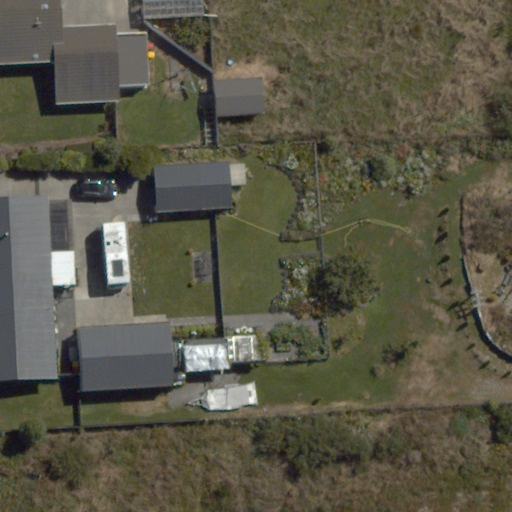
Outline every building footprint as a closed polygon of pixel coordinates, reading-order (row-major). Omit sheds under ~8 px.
[(61,28),(59,0),(0,0),(0,65),(53,63),(55,104),(119,101),(118,86),(148,85),(145,34),(116,36),(115,26),(61,28)] [(263,78),(214,81),(215,115),(264,113),(263,78)] [(402,109),(402,84),(326,86),(328,135),(424,132),(423,108),(402,109)] [(230,161),(156,166),(159,211),(232,206),(230,161)] [(50,252),(47,196),(0,198),(0,379),(57,377),(52,286),(76,285),(74,251),(50,252)] [(170,323),(79,328),(83,391),(174,386),(170,323)] [(260,333),(221,334),(222,362),(261,361),(260,333)]
